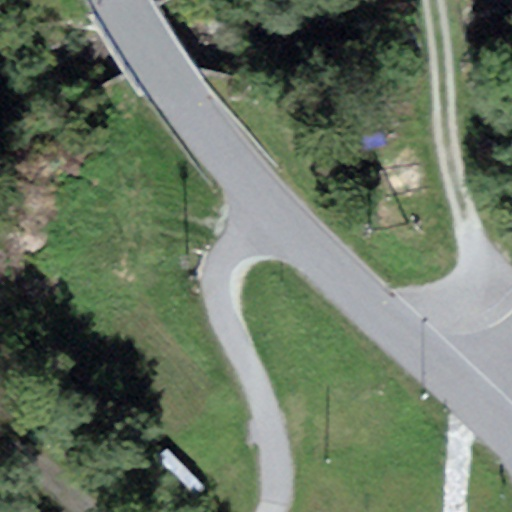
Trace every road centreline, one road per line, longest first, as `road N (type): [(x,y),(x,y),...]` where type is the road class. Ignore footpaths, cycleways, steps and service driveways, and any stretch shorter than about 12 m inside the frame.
road 1 (unclassified): [(511,429),(263,195),(190,115),(120,0)]
road 2 (track): [(439,0),(446,112),(476,288),(466,302),(406,330)]
